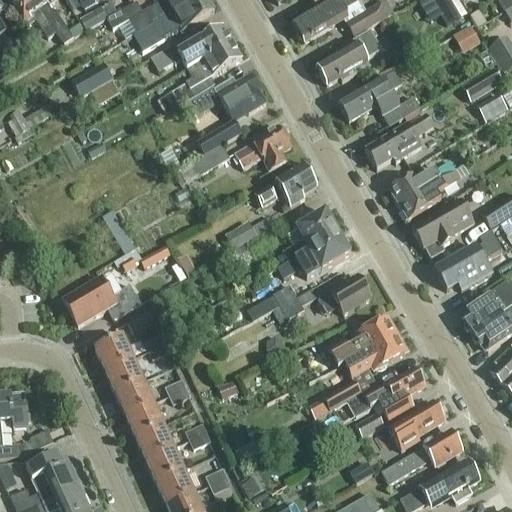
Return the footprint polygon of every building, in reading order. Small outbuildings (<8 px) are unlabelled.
[(48,43),(56,38),(29,0),(8,0),(29,30),(35,25),(48,43)] [(29,0),(56,38),(64,50),(73,43),(56,18),(54,20),(47,9),(54,4),(50,0),(29,0)] [(75,0),(85,15),(95,8),(95,4),(115,5),(123,0),(125,0),(130,6),(140,0),(75,0)] [(129,25),(136,38),(151,29),(153,24),(172,14),(173,16),(201,0),(164,0),(156,5),(158,7),(145,15),(146,15),(142,17),(136,7),(107,24),(113,34),(129,25)] [(151,29),(136,38),(132,40),(142,57),(164,45),(162,42),(180,32),(182,34),(214,16),(204,0),(201,0),(173,16),(172,14),(153,24),(151,29)] [(273,0),(279,8),(293,0),(273,0)] [(296,38),(299,43),(302,44),(304,47),(347,22),(343,15),(356,7),(352,0),(339,0),(293,28),(297,35),(296,38)] [(308,0),(316,13),(337,0),(308,0)] [(448,0),(435,8),(447,29),(461,21),(448,0)] [(511,0),(508,0),(498,7),(504,16),(511,11),(511,0)] [(345,28),(353,42),(393,18),(384,4),(345,28)] [(101,12),(80,24),(87,35),(107,22),(101,12)] [(482,41),(502,28),(498,21),(477,34),(482,41)] [(79,29),(69,36),(74,42),(83,36),(79,29)] [(180,64),(186,74),(232,47),(222,31),(195,47),(191,49),(187,42),(166,54),(150,64),(159,77),(173,68),(180,64)] [(453,41),(461,55),(478,45),(470,31),(453,41)] [(338,59),(316,72),(327,90),(340,83),(342,87),(356,78),(354,75),(368,66),(367,63),(381,54),(374,41),(377,39),(375,35),(371,37),(370,35),(336,55),(338,59)] [(32,48),(24,37),(17,42),(24,53),(32,48)] [(488,54),(494,64),(511,52),(511,51),(507,43),(488,54)] [(399,56),(405,67),(423,57),(417,46),(399,56)] [(179,111),(188,106),(194,102),(194,103),(212,92),(215,90),(210,82),(214,80),(242,64),(232,47),(186,74),(192,84),(185,89),(171,97),(179,111)] [(511,52),(494,64),(503,78),(511,72),(511,52)] [(71,87),(80,103),(112,85),(103,69),(71,87)] [(462,92),(471,105),(502,86),(493,72),(462,92)] [(383,120),(390,131),(421,113),(414,102),(399,111),(390,97),(402,90),(394,76),(338,109),(349,128),(377,111),(383,120)] [(266,108),(259,96),(260,95),(251,81),(236,89),(233,84),(230,86),(214,95),(221,106),(229,120),(229,121),(233,127),(234,127),(248,118),(266,108)] [(221,106),(214,95),(212,92),(194,103),(194,102),(188,106),(197,120),(221,106)] [(509,113),(511,111),(511,94),(510,94),(511,95),(502,101),(509,113)] [(506,114),(497,99),(476,111),(485,127),(506,114)] [(29,133),(50,121),(44,111),(33,118),(23,124),(18,115),(9,121),(19,139),(29,134),(29,133)] [(426,119),(365,155),(377,174),(394,164),(396,167),(422,152),(416,142),(434,132),(426,119)] [(196,148),(203,161),(241,140),(233,127),(196,148)] [(234,159),(241,172),(243,175),(263,164),(270,177),(285,168),(280,158),(291,152),(279,132),(253,147),(254,148),(234,159)] [(94,151),(87,155),(91,163),(98,158),(94,151)] [(200,181),(229,163),(221,151),(181,175),(179,177),(186,189),(187,190),(201,181),(200,181)] [(437,173),(443,183),(454,176),(455,176),(449,166),(437,173)] [(253,199),(261,212),(275,204),(272,198),(278,194),(289,213),(304,204),(302,201),(316,193),(314,189),(314,187),(311,181),(308,181),(302,170),(253,199)] [(389,194),(399,210),(440,184),(435,174),(418,185),(415,179),(389,194)] [(440,184),(399,210),(408,225),(441,204),(438,198),(459,185),(454,176),(443,183),(441,184),(440,184)] [(189,200),(185,192),(175,198),(179,205),(189,200)] [(511,201),(483,220),(491,234),(511,220),(511,201)] [(453,241),(475,229),(461,206),(413,234),(424,254),(426,253),(432,263),(445,256),(442,252),(455,244),(453,241)] [(0,209),(0,239),(13,230),(0,209)] [(8,221),(23,244),(36,235),(22,212),(8,221)] [(112,215),(101,221),(124,259),(134,253),(112,215)] [(286,257),(291,265),(338,238),(325,216),(295,234),(303,247),(286,257)] [(511,221),(499,230),(507,241),(511,238),(511,221)] [(228,242),(235,254),(256,241),(249,229),(228,242)] [(493,279),(485,265),(503,255),(492,236),(480,243),(483,249),(436,276),(447,296),(458,290),(462,297),(493,279)] [(251,261),(251,262),(274,249),(267,238),(244,250),(245,251),(251,261)] [(291,265),(277,273),(283,284),(301,273),(300,271),(313,263),(320,276),(350,259),(338,238),(291,265)] [(165,251),(139,265),(144,275),(170,261),(165,251)] [(245,251),(238,255),(243,265),(251,261),(245,251)] [(177,269),(171,272),(179,286),(185,283),(177,269)] [(102,286),(100,283),(62,306),(78,332),(107,315),(114,326),(142,310),(130,290),(121,295),(112,281),(102,286)] [(330,297),(333,302),(321,308),(327,318),(338,312),(343,320),(371,304),(369,302),(372,300),(365,288),(362,290),(358,282),(330,297)] [(471,336),(473,338),(501,318),(511,310),(511,288),(509,284),(462,317),(467,324),(463,326),(465,329),(465,331),(468,336),(471,336)] [(272,301),(279,312),(311,293),(307,286),(292,295),(289,291),(272,301)] [(311,293),(279,312),(287,326),(304,317),(301,312),(316,303),(311,293)] [(287,326),(279,312),(273,316),(280,330),(287,326)] [(153,327),(147,317),(130,326),(136,337),(153,327)] [(501,318),(473,338),(474,341),(473,344),(476,348),(479,348),(481,351),(484,349),(489,355),(511,339),(511,325),(508,328),(501,318)] [(344,370),(396,342),(392,335),(391,331),(389,327),(387,326),(385,323),(367,334),(364,334),(359,336),(358,339),(356,340),(359,346),(347,353),(344,347),(328,356),(329,359),(328,362),(333,370),(336,370),(338,374),(344,370)] [(203,335),(187,344),(194,356),(210,348),(203,335)] [(94,354),(104,377),(134,364),(123,341),(94,354)] [(145,348),(149,356),(165,349),(161,341),(145,348)] [(396,342),(344,370),(350,382),(372,369),(376,376),(378,374),(382,375),(386,373),(387,369),(405,359),(404,356),(404,353),(402,349),(399,347),(396,342)] [(165,349),(149,356),(153,364),(168,358),(165,349)] [(491,379),(502,390),(511,380),(511,351),(495,368),(498,371),(491,379)] [(104,377),(114,400),(144,386),(134,364),(104,377)] [(407,402),(424,392),(423,390),(423,386),(421,382),(418,381),(414,374),(371,398),(369,395),(347,408),(356,423),(371,414),(371,412),(378,408),(389,429),(415,414),(407,402)] [(511,380),(502,390),(511,400),(511,380)] [(114,400),(124,422),(154,408),(144,386),(114,400)] [(166,393),(170,401),(185,394),(181,386),(166,393)] [(231,387),(218,393),(222,404),(236,398),(231,387)] [(353,387),(324,404),(330,416),(360,399),(353,387)] [(185,394),(170,401),(173,409),(189,402),(185,394)] [(0,400),(0,464),(23,462),(22,450),(2,452),(0,431),(0,426),(12,426),(13,434),(28,433),(27,429),(31,427),(30,419),(26,417),(25,399),(11,400),(0,400)] [(388,433),(401,456),(418,446),(416,443),(444,427),(443,424),(444,421),(441,415),(437,415),(433,407),(388,433)] [(124,422),(135,444),(164,431),(154,408),(124,422)] [(354,431),(362,444),(384,432),(376,418),(354,431)] [(135,444),(145,467),(174,453),(164,431),(135,444)] [(186,438),(190,446),(205,439),(202,431),(186,438)] [(230,441),(237,454),(246,450),(239,436),(230,441)] [(459,453),(461,452),(457,445),(455,446),(450,438),(381,478),(388,490),(431,466),(434,472),(437,471),(438,473),(444,469),(443,467),(461,456),(459,453)] [(205,439),(190,446),(193,454),(209,447),(205,439)] [(145,467),(155,489),(184,475),(174,453),(145,467)] [(324,455),(313,462),(317,469),(328,462),(324,455)] [(14,511),(32,511),(78,491),(68,468),(63,470),(57,458),(27,472),(37,498),(29,502),(25,495),(9,502),(14,511)] [(346,475),(351,489),(343,492),(346,502),(361,496),(356,482),(382,473),(378,463),(346,475)] [(477,483),(479,482),(475,475),(473,476),(468,467),(399,506),(401,511),(417,511),(427,507),(429,511),(437,511),(452,504),(456,511),(473,501),(469,493),(479,487),(477,483)] [(0,480),(2,484),(11,479),(7,469),(0,472),(0,480)] [(155,489),(165,511),(195,498),(184,475),(155,489)] [(206,482),(209,491),(225,483),(222,475),(206,482)] [(263,495),(256,481),(241,489),(248,503),(263,495)] [(225,483),(209,491),(213,499),(229,491),(225,483)] [(87,511),(78,491),(32,511),(87,511)] [(201,511),(195,498),(165,511),(201,511)] [(346,511),(376,511),(369,499),(346,511)]
